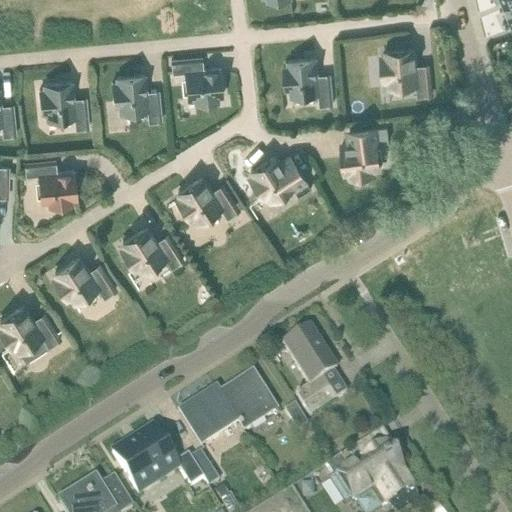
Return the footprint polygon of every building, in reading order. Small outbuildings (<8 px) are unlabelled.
[(386,58),(382,58),(384,82),(389,81),(389,88),(417,86),(414,50),(386,53),(386,58)] [(170,60),(171,74),(179,73),(178,60),(170,60)] [(289,67),(284,68),(286,91),(291,90),(291,98),(320,95),(316,60),(288,62),(289,67)] [(220,69),(185,72),(187,100),(194,100),(195,104),(218,102),(218,97),(222,97),(220,69)] [(117,83),(112,84),(114,107),(119,107),(119,114),(148,111),(144,76),(116,79),(117,83)] [(44,90),(39,91),(41,114),(46,114),(47,121),(75,118),(72,83),(43,86),(44,90)] [(430,89),(417,90),(418,98),(431,97),(430,89)] [(332,99),(319,100),(320,107),(333,106),(332,99)] [(160,115),(147,116),(148,124),(161,122),(160,115)] [(88,122),(75,123),(75,131),(88,129),(88,122)] [(352,145),(342,146),(345,174),(350,174),(350,178),(374,175),(373,171),(380,170),(377,143),(389,141),(387,128),(350,132),(352,145)] [(15,129),(2,130),(2,134),(2,138),(15,136),(15,133),(15,129)] [(459,139),(446,148),(452,157),(465,148),(459,139)] [(253,177),(249,179),(262,199),(266,196),(270,202),(292,188),(299,198),(310,191),(306,184),(290,159),(280,166),(274,157),(250,173),(253,177)] [(32,164),(25,164),(26,178),(34,177),(32,164)] [(0,167),(0,175),(8,176),(8,168),(0,167)] [(73,172),(38,175),(41,203),(48,203),(49,207),(72,205),(71,200),(76,200),(73,172)] [(180,198),(176,201),(189,220),(193,218),(197,224),(221,209),(202,179),(178,194),(180,198)] [(233,206),(222,213),(226,220),(237,213),(233,206)] [(125,248),(121,251),(134,270),(138,268),(142,274),(165,259),(146,229),(122,244),(125,248)] [(178,256),(167,263),(171,270),(182,262),(178,256)] [(57,278),(53,281),(66,300),(70,297),(74,304),(98,288),(79,258),(55,274),(57,278)] [(110,285),(99,293),(103,299),(115,292),(110,285)] [(0,323),(2,327),(0,327),(0,332),(11,349),(15,346),(19,352),(42,337),(23,307),(0,322),(0,323)] [(311,329),(283,348),(309,387),(298,395),(313,418),(349,394),(335,373),(339,370),(311,329)] [(55,334),(44,342),(48,348),(59,341),(55,334)] [(252,374),(220,395),(219,395),(239,426),(238,427),(243,435),(277,413),(252,374)] [(219,395),(220,395),(216,390),(179,414),(202,450),(238,427),(239,426),(219,395)] [(295,405),(284,412),(297,432),(308,426),(295,405)] [(191,488),(204,480),(190,460),(188,457),(175,464),(154,430),(113,456),(138,496),(179,471),(191,488)] [(362,441),(323,466),(331,478),(336,475),(359,511),(374,511),(385,505),(387,508),(389,511),(412,511),(413,511),(415,507),(416,503),(416,499),(414,495),(411,491),(413,490),(385,446),(371,455),(362,441)] [(190,460),(204,480),(209,488),(219,481),(201,453),(190,460)] [(86,488),(61,504),(65,511),(127,511),(132,509),(114,480),(98,489),(99,491),(91,496),(86,488)] [(222,487),(212,492),(218,502),(227,496),(222,487)]
